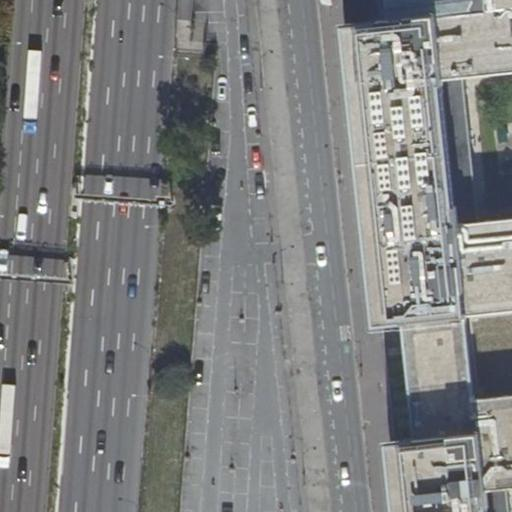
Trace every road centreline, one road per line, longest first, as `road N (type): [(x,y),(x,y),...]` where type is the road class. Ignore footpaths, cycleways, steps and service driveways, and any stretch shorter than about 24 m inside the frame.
road 1 (unclassified): [(294,0),(355,511)]
road 2 (trunk): [(48,0),(6,511)]
road 3 (trunk): [(107,469),(135,0)]
